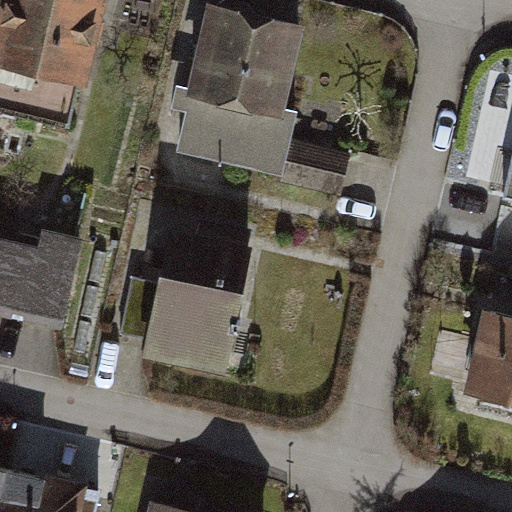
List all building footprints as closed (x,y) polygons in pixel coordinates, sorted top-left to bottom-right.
[(135,0),(37,0),(17,79),(109,103),(135,0)] [(300,27),(215,8),(182,150),(343,188),(350,158),(290,144),(297,114),(281,111),(300,27)] [(0,315),(85,333),(105,235),(0,213),(0,315)] [(251,252),(176,237),(165,287),(138,281),(127,332),(157,338),(153,355),(226,370),(251,252)] [(511,341),(500,398),(511,400),(511,341)] [(0,464),(0,511),(81,511),(88,484),(0,464)] [(197,511),(157,503),(154,511),(197,511)]
